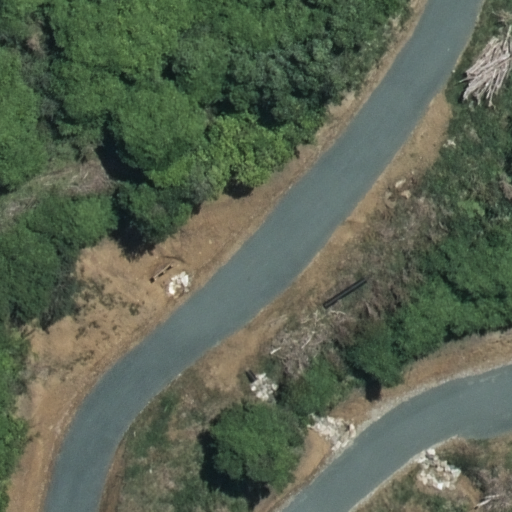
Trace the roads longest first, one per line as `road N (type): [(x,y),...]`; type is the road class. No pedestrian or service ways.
road 1 (track): [(64,511),(66,472),(110,376),(285,263),(377,188),(432,105),(474,24),(477,0)]
road 2 (track): [(511,409),(426,429),(351,511)]
